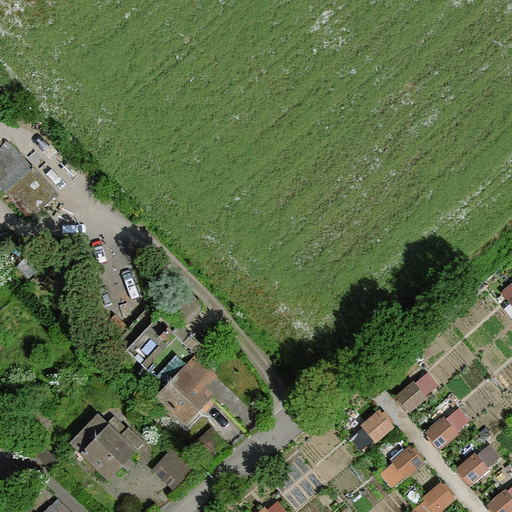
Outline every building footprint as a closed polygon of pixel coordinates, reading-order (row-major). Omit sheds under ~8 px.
[(0,148),(0,185),(5,191),(32,165),(9,140),(0,148)] [(57,193),(32,165),(5,191),(30,218),(57,193)] [(202,303),(188,288),(170,305),(185,320),(202,303)] [(197,355),(201,359),(210,350),(181,322),(177,326),(162,312),(128,348),(168,386),(197,355)] [(168,386),(161,394),(188,420),(214,393),(205,385),(216,373),(201,359),(197,355),(168,386)] [(434,370),(403,394),(414,408),(445,384),(434,370)] [(444,446),(477,421),(464,404),(430,429),(444,446)] [(378,437),(400,426),(391,408),(369,419),(378,437)] [(109,423),(100,415),(73,441),(110,478),(144,444),(129,429),(128,431),(115,418),(109,423)] [(231,447),(213,427),(195,443),(207,456),(201,461),(208,468),(231,447)] [(39,440),(30,448),(52,470),(61,461),(39,440)] [(399,485),(430,458),(416,443),(386,471),(399,485)] [(174,445),(153,469),(177,490),(198,466),(174,445)] [(425,511),(439,511),(462,495),(450,480),(419,503),(425,511)] [(293,511),(285,498),(262,511),(293,511)] [(71,511),(58,499),(43,511),(71,511)]
